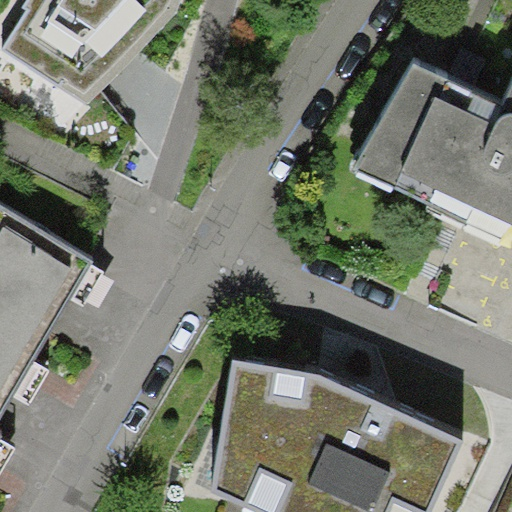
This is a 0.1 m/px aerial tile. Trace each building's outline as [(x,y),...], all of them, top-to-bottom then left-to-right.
[(144,0),(33,0),(1,55),(83,104),(144,0)] [(511,0),(469,0),(453,32),(511,62),(511,0)] [(511,109),(419,63),(366,172),(511,226),(511,109)] [(0,418),(90,263),(0,210),(0,418)] [(473,511),(499,458),(327,376),(220,369),(215,511),(473,511)]
